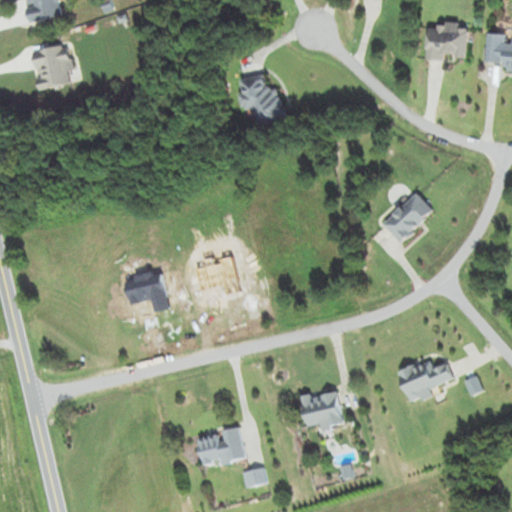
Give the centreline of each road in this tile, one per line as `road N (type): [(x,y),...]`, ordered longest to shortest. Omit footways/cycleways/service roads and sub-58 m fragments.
road 1 (residential): [(30,399),(391,313),(472,242),(504,150)]
road 2 (secondary): [(57,511),(0,272)]
road 3 (residential): [(314,31),(411,118),(472,144),(511,150)]
